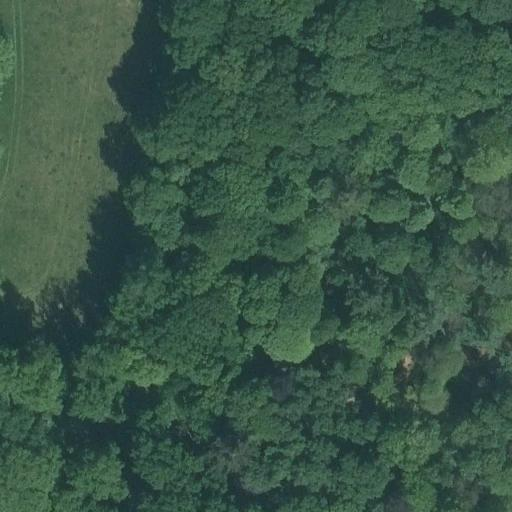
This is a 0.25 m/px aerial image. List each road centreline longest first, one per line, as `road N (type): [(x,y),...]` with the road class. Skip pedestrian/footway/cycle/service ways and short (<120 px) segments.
road 1 (track): [(103,416),(207,256),(304,0)]
road 2 (track): [(103,416),(64,440),(29,511)]
